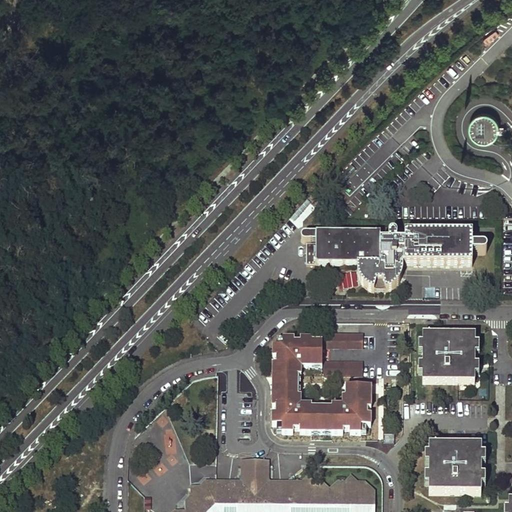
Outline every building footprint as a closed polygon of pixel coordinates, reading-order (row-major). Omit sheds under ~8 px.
[(484,144),(488,143),(490,142),(493,141),(496,138),(497,135),(498,134),(504,133),(503,128),(499,128),(498,126),(498,124),(497,122),(495,119),(492,116),(489,115),(486,114),(482,114),(478,115),(475,117),(472,120),(470,123),(469,128),(469,133),(471,137),(474,140),(478,143),(484,144)] [(473,271),(473,259),(485,259),(488,258),(489,255),(488,252),(485,251),(473,251),(473,239),(398,238),(396,235),(393,234),(390,235),(389,238),(306,237),(306,238),(303,239),(302,241),(302,244),(303,246),(306,247),(306,269),(357,270),(357,275),(358,282),(361,288),(366,293),(373,297),(380,298),(387,297),(393,294),(398,289),(401,282),(403,275),(403,270),(473,271)] [(362,337),(323,336),(323,350),(361,350),(362,337)] [(474,338),(422,337),(421,385),(474,386),(474,338)] [(272,366),(272,388),(298,389),(298,378),(300,378),(300,369),(321,369),(322,344),(311,344),(311,341),(300,341),(300,344),(293,343),(293,341),(282,340),(282,348),(272,348),(272,360),(275,360),(275,366),(272,366)] [(323,378),(361,378),(362,365),(323,364),(323,378)] [(298,389),(272,388),(271,410),(275,410),(275,417),(271,417),(271,428),(276,428),(276,436),(292,436),(293,432),(299,432),(299,435),(330,436),(330,410),(310,410),(310,407),(300,407),(300,398),(298,398),(298,389)] [(330,410),(330,436),(342,436),(342,432),(349,432),(349,436),(365,436),(366,429),(370,429),(370,418),(366,418),(366,411),(370,411),(370,389),(345,389),(345,399),(341,399),(341,407),(331,407),(331,410),(330,410)] [(481,448),(429,448),(428,496),(480,496),(481,448)] [(369,511),(366,509),(372,503),(372,490),(365,483),(357,483),(350,477),(344,482),(335,483),(329,489),(321,483),(314,482),(307,476),(301,482),(293,482),(268,481),(268,464),(241,464),(240,481),(216,481),(205,481),(200,487),(190,487),(190,496),(185,501),(185,511),(174,511),(369,511)]
